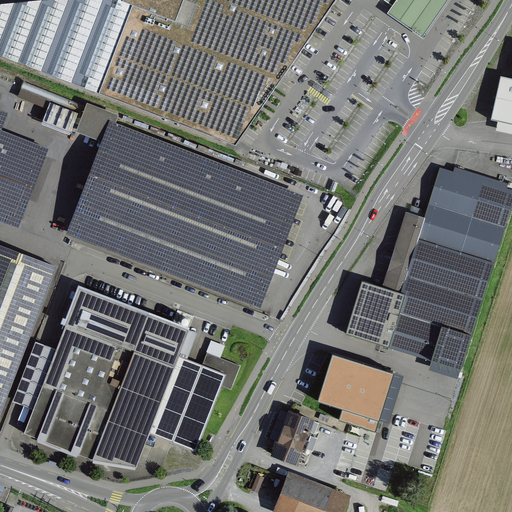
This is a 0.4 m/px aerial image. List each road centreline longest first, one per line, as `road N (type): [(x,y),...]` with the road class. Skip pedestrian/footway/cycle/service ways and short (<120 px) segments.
road 1 (secondary): [(511,4),(293,339),(254,413)]
road 2 (unknown): [(0,450),(76,257),(57,222),(73,144)]
